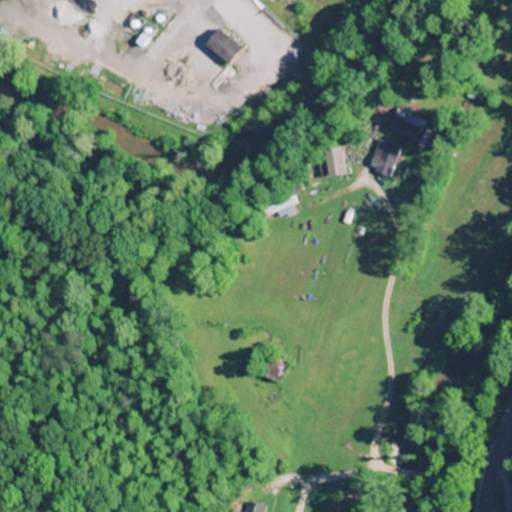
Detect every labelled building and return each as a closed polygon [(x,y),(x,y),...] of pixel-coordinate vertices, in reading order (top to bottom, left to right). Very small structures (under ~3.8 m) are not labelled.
[(250,50),(226,28),(212,44),(235,65),(250,50)] [(392,130),(422,141),(431,113),(401,103),(392,130)] [(405,146),(382,139),(373,169),(395,176),(405,146)] [(334,176),(351,175),(350,147),(334,147),(334,176)] [(277,222),(301,213),(294,196),(270,206),(277,222)] [(247,511),(269,511),(271,506),(249,502),(247,511)]
